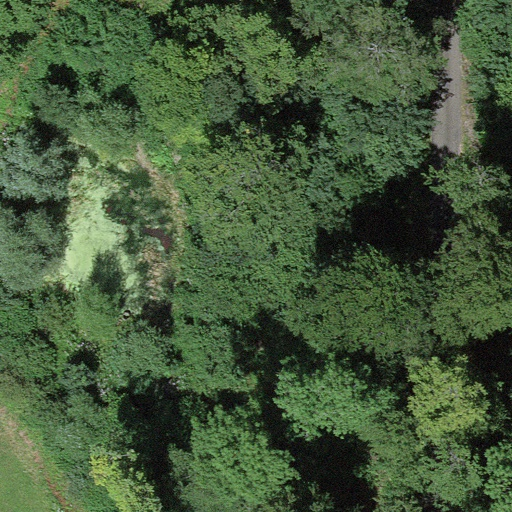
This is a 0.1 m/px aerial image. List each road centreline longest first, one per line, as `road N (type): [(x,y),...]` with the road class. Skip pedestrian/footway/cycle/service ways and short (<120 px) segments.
road 1 (unclassified): [(446,511),(434,0)]
road 2 (track): [(444,496),(511,319)]
